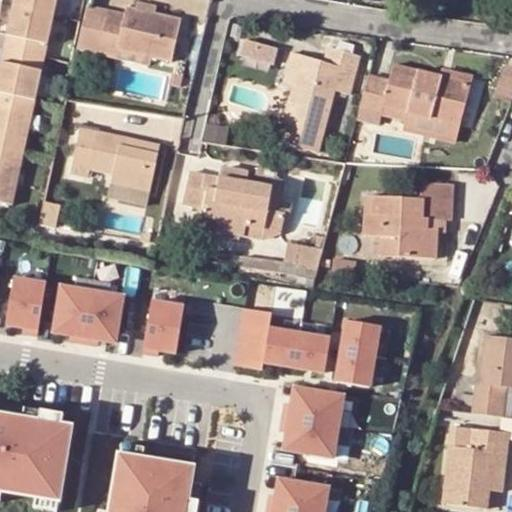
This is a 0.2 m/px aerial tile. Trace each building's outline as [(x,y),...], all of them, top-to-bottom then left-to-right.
[(0,138),(1,138),(0,140),(0,206),(6,207),(27,108),(33,109),(57,0),(13,0),(4,40),(20,44),(14,71),(0,68),(0,138)] [(133,12),(153,17),(155,9),(135,5),(133,12)] [(118,52),(150,60),(170,65),(179,23),(153,17),(133,12),(125,11),(124,17),(106,13),(97,55),(115,59),(118,52)] [(249,37),(245,54),(280,63),(284,46),(249,37)] [(4,40),(0,60),(0,68),(14,71),(20,44),(4,40)] [(324,64),(302,59),(293,92),(279,144),(315,154),(332,93),(348,97),(359,57),(329,50),(324,64)] [(150,60),(118,52),(115,59),(148,68),(150,60)] [(281,88),(293,92),(302,59),(290,56),(281,88)] [(360,109),(381,115),(383,108),(459,128),(471,87),(440,78),(393,66),(388,83),(368,79),(360,109)] [(511,72),(503,69),(490,102),(509,109),(511,101),(511,72)] [(442,71),(440,78),(471,87),(473,79),(442,71)] [(459,128),(383,108),(381,115),(405,121),(403,130),(454,146),(459,128)] [(149,194),(157,157),(129,151),(131,141),(81,131),(71,177),(87,180),(88,172),(112,178),(110,185),(149,194)] [(131,141),(129,151),(157,157),(159,147),(131,141)] [(201,209),(200,217),(217,221),(215,231),(245,237),(247,226),(264,229),(267,210),(271,190),(245,185),(247,174),(221,169),(219,178),(217,189),(206,186),(207,175),(188,172),(181,205),(201,209)] [(206,186),(217,189),(219,178),(207,175),(206,186)] [(398,258),(436,260),(437,231),(426,231),(427,221),(438,221),(449,221),(450,186),(419,185),(419,201),(364,199),(362,237),(399,239),(398,258)] [(43,203),(38,227),(54,230),(59,206),(43,203)] [(277,231),(280,212),(267,210),(264,229),(247,226),(245,237),(261,240),(277,231)] [(215,231),(217,221),(200,217),(197,228),(215,231)] [(427,221),(426,231),(437,231),(438,221),(427,221)] [(151,237),(142,235),(140,243),(149,244),(151,237)] [(317,269),(321,251),(284,245),(280,263),(317,269)] [(46,286),(14,280),(6,326),(23,329),(22,335),(37,337),(46,286)] [(92,294),(61,288),(53,334),(70,337),(69,343),(83,345),(92,294)] [(123,299),(92,294),(83,345),(97,348),(98,342),(115,345),(123,299)] [(183,309),(151,304),(142,355),(157,358),(158,352),(175,355),(183,309)] [(271,316),(244,311),(234,368),(261,372),(262,365),(268,331),(271,316)] [(378,329),(345,324),(340,354),(373,360),(378,329)] [(299,336),(268,331),(262,365),(293,370),(299,336)] [(329,342),(299,336),(293,370),(323,375),(329,342)] [(502,418),(503,403),(488,401),(490,387),(505,389),(511,389),(511,340),(485,338),(480,385),(475,385),(475,397),(456,397),(454,413),(502,418)] [(373,360),(340,354),(334,385),(368,390),(373,360)] [(490,387),(488,401),(503,403),(505,389),(490,387)] [(342,398),(292,390),(290,407),(287,406),(285,421),(337,429),(342,398)] [(39,411),(37,422),(61,426),(63,415),(39,411)] [(0,492),(34,498),(57,502),(70,428),(61,426),(37,422),(6,417),(5,422),(0,420),(0,492)] [(337,429),(285,421),(282,435),(285,435),(282,452),(331,460),(337,429)] [(492,454),(501,455),(506,456),(509,435),(451,428),(442,506),(484,511),(485,511),(488,492),(492,454)] [(120,445),(118,457),(141,461),(143,449),(120,445)] [(501,455),(492,454),(488,492),(497,492),(501,455)] [(141,461),(118,457),(108,511),(184,511),(189,485),(192,470),(141,461)] [(322,511),(326,490),(277,481),(274,498),(271,498),(269,511),(322,511)] [(195,511),(200,487),(189,485),(184,511),(195,511)] [(47,511),(55,511),(57,502),(34,498),(32,509),(47,511)]
